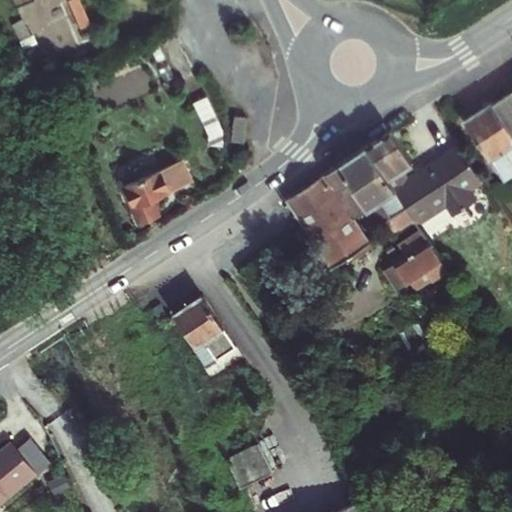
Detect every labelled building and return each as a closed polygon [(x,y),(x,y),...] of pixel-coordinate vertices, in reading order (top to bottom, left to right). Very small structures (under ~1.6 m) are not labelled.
[(511,102),(481,123),(511,168),(511,102)] [(250,119),(236,117),(234,139),(234,142),(247,143),(250,119)] [(511,191),(511,168),(481,123),(456,140),(498,201),(511,191)] [(383,146),(355,164),(408,242),(430,227),(437,237),(468,215),(460,205),(474,196),(473,194),(457,206),(433,172),(412,187),(402,194),(397,186),(407,179),(397,166),(383,146)] [(159,170),(169,188),(185,177),(177,160),(159,170)] [(450,161),(433,172),(457,206),(473,194),(450,161)] [(355,164),(273,218),(322,288),(362,260),(349,241),(359,234),(369,248),(390,233),(410,262),(378,284),(394,308),(434,280),(355,164)] [(170,191),(169,188),(159,170),(123,187),(126,195),(123,197),(128,207),(132,206),(141,224),(161,213),(155,200),(170,191)] [(169,188),(170,191),(188,181),(185,177),(169,188)] [(177,282),(156,297),(175,309),(189,325),(217,311),(207,292),(196,295),(177,282)] [(222,319),(184,344),(209,383),(247,358),(222,319)] [(15,440),(0,451),(0,511),(44,475),(15,440)] [(266,441),(230,457),(245,489),(280,473),(266,441)] [(367,511),(361,498),(332,511),(367,511)]
